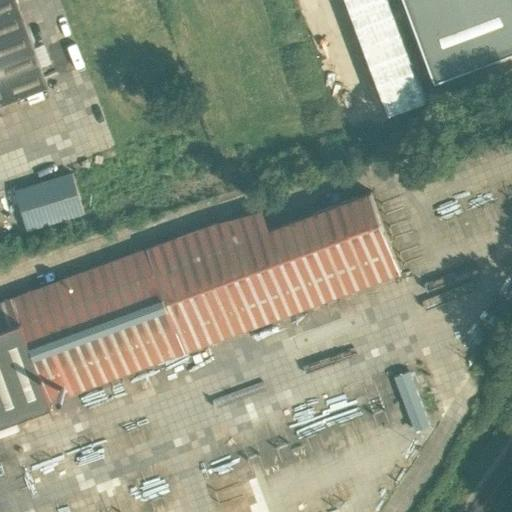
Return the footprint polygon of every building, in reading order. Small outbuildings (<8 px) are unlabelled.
[(0,68),(0,27),(23,19),(16,0),(0,0),(0,103),(11,100),(0,68)] [(207,0),(258,136),(336,107),(296,0),(207,0)] [(422,87),(389,0),(347,0),(385,101),(422,87)] [(511,0),(406,0),(436,78),(511,49),(511,0)] [(48,86),(23,19),(0,27),(0,68),(11,100),(48,86)] [(72,171),(15,188),(27,231),(85,214),(72,171)] [(388,183),(375,189),(382,208),(396,202),(388,183)] [(0,422),(22,414),(58,511),(92,511),(51,400),(400,271),(371,191),(267,226),(261,210),(0,300),(0,422)] [(393,376),(412,430),(427,425),(407,371),(393,376)] [(173,511),(161,473),(112,489),(119,511),(173,511)]
